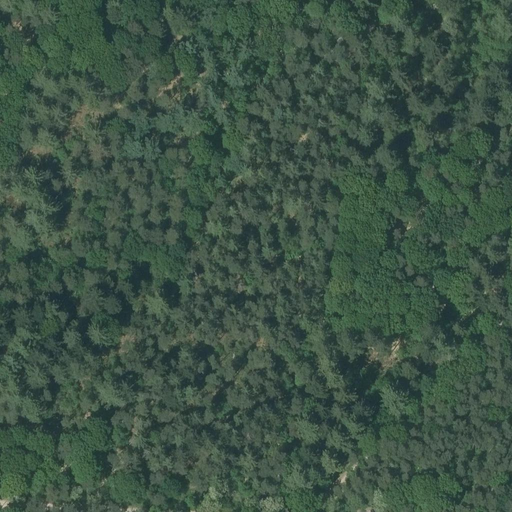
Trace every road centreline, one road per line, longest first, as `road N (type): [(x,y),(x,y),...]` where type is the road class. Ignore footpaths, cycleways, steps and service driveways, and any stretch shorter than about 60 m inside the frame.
road 1 (track): [(311,511),(511,314)]
road 2 (track): [(0,500),(184,511)]
road 3 (track): [(293,12),(159,0)]
road 4 (track): [(380,511),(511,490)]
